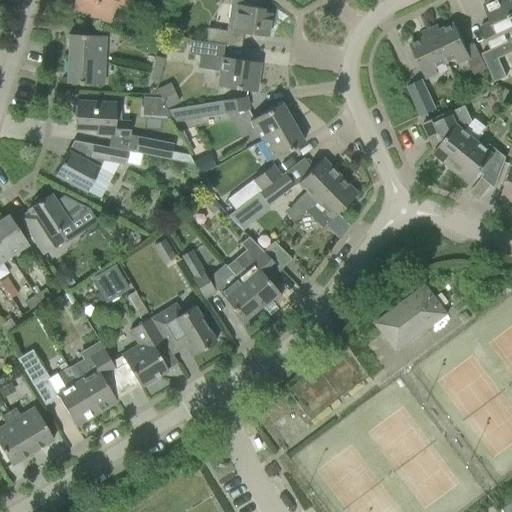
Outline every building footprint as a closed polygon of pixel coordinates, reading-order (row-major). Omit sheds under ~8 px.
[(126,0),(73,0),(71,7),(90,13),(89,16),(110,22),(115,5),(124,8),(126,0)] [(259,8),(260,1),(258,0),(230,0),(230,2),(226,32),(267,37),(270,14),(262,13),(262,9),(259,8)] [(511,18),(503,0),(494,0),(483,6),(491,23),(480,28),(491,52),(509,43),(511,48),(511,18)] [(511,0),(503,0),(511,18),(511,0)] [(454,25),(432,35),(445,64),(455,59),(458,64),(470,59),(454,25)] [(205,43),(218,45),(220,31),(207,29),(205,43)] [(68,35),(67,59),(103,61),(105,37),(68,35)] [(445,64),(432,35),(409,45),(425,79),(437,74),(435,69),(445,64)] [(218,45),(205,43),(189,41),(187,55),(198,56),(196,69),(220,72),(218,87),(255,92),(259,64),(222,59),(223,46),(218,45)] [(183,44),(171,45),(171,57),(183,56),(183,44)] [(480,56),(468,61),(474,74),(486,69),(480,56)] [(159,71),(160,72),(164,60),(155,57),(152,69),(159,71)] [(103,61),(67,59),(66,84),(102,85),(103,61)] [(160,72),(159,71),(152,69),(148,81),(157,84),(160,72)] [(435,110),(421,81),(407,87),(420,116),(435,110)] [(166,106),(180,102),(174,82),(160,86),(166,106)] [(221,102),(224,115),(247,111),(245,98),(221,102)] [(95,130),(95,134),(129,135),(129,123),(114,123),(115,104),(75,102),(73,129),(95,130)] [(249,121),(260,141),(292,123),(280,103),(249,121)] [(475,141),(465,132),(472,123),(465,107),(451,113),(450,112),(422,124),(429,139),(439,135),(442,142),(432,155),(451,170),(475,141)] [(292,123),(260,141),(272,161),(286,153),(303,143),(292,123)] [(137,137),(134,153),(170,160),(173,144),(137,137)] [(451,170),(470,185),(484,167),(487,169),(480,178),(494,189),(506,157),(481,137),(477,142),(475,141),(451,170)] [(99,199),(111,176),(98,169),(102,162),(125,166),(125,164),(139,167),(141,155),(128,152),(106,148),(92,145),(89,159),(87,163),(66,152),(54,175),(72,185),(86,192),(99,199)] [(208,155),(193,162),(199,175),(214,167),(208,155)] [(304,212),(304,211),(339,177),(322,159),(308,173),(297,184),(305,192),(291,206),(286,215),(292,222),(300,214),(301,215),(304,212)] [(511,165),(508,177),(501,196),(511,199),(511,165)] [(252,181),(260,192),(280,177),(272,166),(252,181)] [(280,177),(260,192),(258,193),(267,206),(293,187),(284,174),(280,177)] [(356,194),(339,177),(304,211),(304,212),(321,229),(356,194)] [(196,191),(185,186),(182,193),(192,198),(196,191)] [(57,231),(68,223),(49,195),(43,199),(40,197),(37,197),(34,199),(32,202),(33,206),(27,210),(28,211),(17,218),(22,225),(41,256),(63,241),(57,231)] [(212,201),(206,206),(213,213),(218,208),(212,201)] [(8,216),(0,220),(0,243),(9,257),(27,245),(19,232),(8,216)] [(132,233),(126,237),(126,244),(133,248),(139,244),(138,236),(132,233)] [(277,268),(262,252),(247,238),(239,245),(244,251),(234,259),(227,267),(226,268),(236,280),(260,307),(263,311),(281,296),(264,277),(277,268)] [(175,258),(164,240),(152,247),(163,265),(175,258)] [(262,252),(277,268),(280,270),(291,260),(276,246),(272,242),(262,252)] [(0,243),(0,262),(9,257),(0,243)] [(226,268),(227,267),(225,264),(207,280),(202,272),(190,279),(203,300),(214,293),(213,291),(216,289),(219,295),(230,307),(243,322),(260,307),(236,280),(226,268)] [(114,265),(89,280),(103,304),(128,289),(114,265)] [(374,324),(396,353),(447,315),(425,286),(374,324)] [(37,301),(39,304),(50,297),(44,288),(34,295),(37,301)] [(146,314),(134,292),(125,298),(138,319),(146,314)] [(39,304),(37,301),(34,295),(23,302),(29,311),(39,304)] [(215,342),(205,325),(193,306),(193,305),(169,319),(163,310),(149,318),(167,349),(166,349),(169,353),(170,352),(171,355),(173,354),(184,347),(190,357),(215,342)] [(167,349),(149,318),(129,330),(138,346),(134,349),(136,353),(123,361),(139,388),(167,371),(157,355),(166,349),(167,349)] [(0,324),(0,326),(6,334),(15,328),(8,319),(0,324)] [(87,377),(76,383),(95,414),(116,402),(101,378),(115,370),(102,349),(87,359),(92,367),(84,373),(87,377)] [(16,360),(29,382),(44,373),(31,350),(16,360)] [(95,414),(76,383),(65,390),(56,375),(46,380),(74,427),(95,414)] [(6,384),(0,387),(0,394),(2,398),(11,392),(6,384)] [(14,408),(7,413),(31,453),(52,440),(34,409),(20,417),(14,408)] [(31,453),(7,413),(0,417),(5,426),(0,428),(0,449),(10,466),(31,453)]
